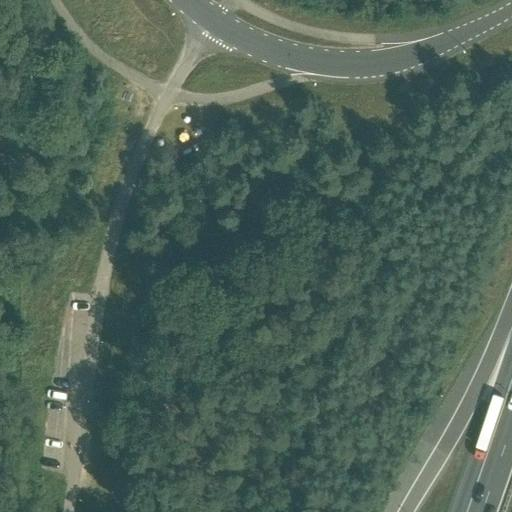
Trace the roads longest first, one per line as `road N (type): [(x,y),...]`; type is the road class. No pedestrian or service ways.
road 1 (tertiary): [(211,20),(302,64),(347,68),(398,61),(511,8)]
road 2 (unknown): [(406,511),(511,303)]
road 3 (motorway): [(511,397),(472,511)]
